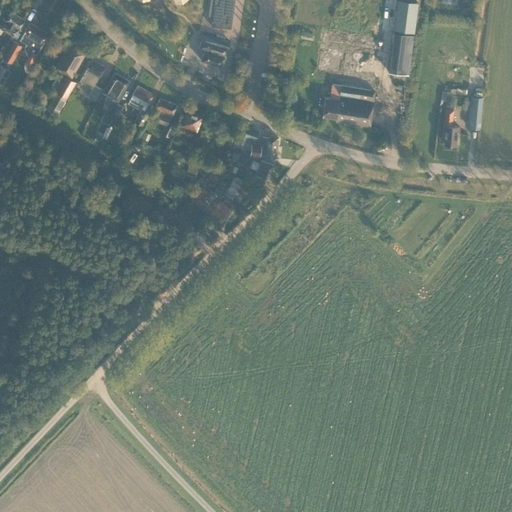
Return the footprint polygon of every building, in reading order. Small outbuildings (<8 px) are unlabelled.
[(195,0),(192,20),(209,23),(212,0),(195,0)] [(230,27),(234,0),(214,0),(212,16),(211,24),(230,27)] [(412,45),(417,3),(397,1),(388,71),(408,73),(412,45)] [(158,7),(156,14),(173,20),(175,13),(158,7)] [(242,43),(253,12),(240,8),(230,39),(242,43)] [(375,16),(325,9),(318,57),(323,58),(320,78),(360,84),(363,64),(368,65),(375,16)] [(2,57),(13,39),(12,39),(13,37),(24,18),(11,10),(5,20),(3,19),(0,24),(0,26),(9,32),(6,37),(5,36),(2,43),(8,46),(2,57)] [(20,39),(26,42),(24,46),(27,56),(25,60),(25,61),(31,65),(37,53),(36,52),(38,49),(42,43),(48,32),(30,22),(24,33),(20,39)] [(229,41),(228,41),(210,35),(203,33),(202,38),(199,46),(204,48),(201,59),(222,65),(225,54),(227,46),(229,41)] [(22,45),(13,39),(2,57),(12,63),(22,45)] [(71,76),(84,53),(68,44),(55,67),(71,76)] [(95,83),(98,78),(105,65),(92,58),(85,70),(80,80),(93,87),(88,95),(94,99),(101,86),(95,83)] [(102,91),(117,100),(129,79),(115,71),(107,84),(106,84),(102,91)] [(67,98),(76,81),(64,75),(56,90),(45,109),(56,115),(60,109),(66,97),(67,98)] [(375,89),(331,82),(329,97),(325,96),(322,115),(336,117),(335,120),(344,121),(344,123),(370,126),(375,89)] [(137,84),(131,97),(128,102),(140,109),(135,119),(143,124),(149,113),(143,110),(153,93),(137,84)] [(450,95),(450,91),(443,91),(441,90),(440,98),(442,98),(444,99),(445,95),(450,95)] [(154,110),(160,113),(157,121),(165,124),(167,125),(169,120),(176,104),(159,97),(154,110)] [(122,106),(114,101),(104,120),(112,124),(122,106)] [(472,101),(472,122),(482,122),(482,101),(472,101)] [(443,134),(445,134),(444,143),(456,144),(457,132),(458,133),(459,125),(452,124),(454,104),(446,103),(443,134)] [(196,130),(202,115),(186,109),(181,124),(178,132),(190,136),(193,129),(196,130)] [(169,136),(175,122),(169,120),(167,125),(165,124),(161,133),(169,136)] [(243,125),(237,140),(244,143),(247,134),(253,137),(255,137),(258,130),(257,130),(243,125)] [(148,139),(150,133),(143,130),(141,136),(148,139)] [(276,157),(278,136),(262,134),(261,147),(260,154),(260,155),(276,157)] [(269,179),(274,164),(260,159),(259,162),(252,159),(253,155),(240,150),(237,161),(252,166),(254,168),(256,169),(255,174),(269,179)] [(208,170),(206,169),(198,166),(198,164),(190,161),(187,169),(196,172),(195,175),(207,180),(209,175),(209,174),(209,173),(208,171),(208,170)] [(171,201),(178,193),(152,172),(146,181),(171,201)] [(223,192),(224,192),(232,199),(245,182),(235,175),(231,179),(223,192)] [(191,199),(209,212),(218,199),(219,198),(220,197),(224,192),(223,192),(231,179),(229,183),(226,180),(225,176),(220,176),(221,183),(216,191),(211,194),(200,186),(191,199)] [(218,199),(209,212),(220,221),(230,208),(219,198),(218,199)]
